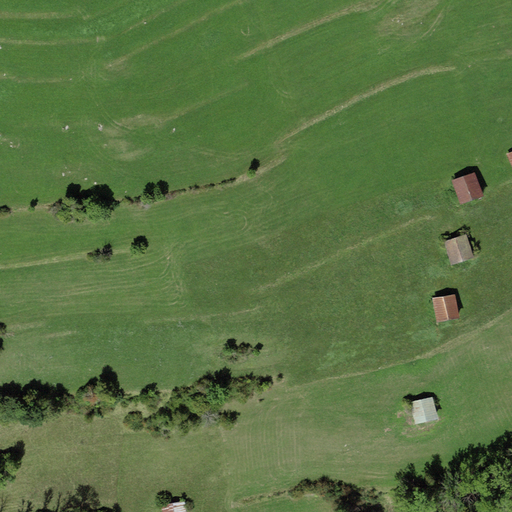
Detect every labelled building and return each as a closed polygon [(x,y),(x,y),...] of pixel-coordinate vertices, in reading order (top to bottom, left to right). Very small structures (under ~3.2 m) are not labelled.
[(478,174),(454,182),(462,206),(486,197),(478,174)] [(469,237),(447,244),(454,267),(476,260),(469,237)] [(457,296),(435,299),(438,322),(460,319),(457,296)] [(434,399),(412,403),(416,424),(438,420),(434,399)] [(188,511),(187,502),(162,505),(162,511),(188,511)]
